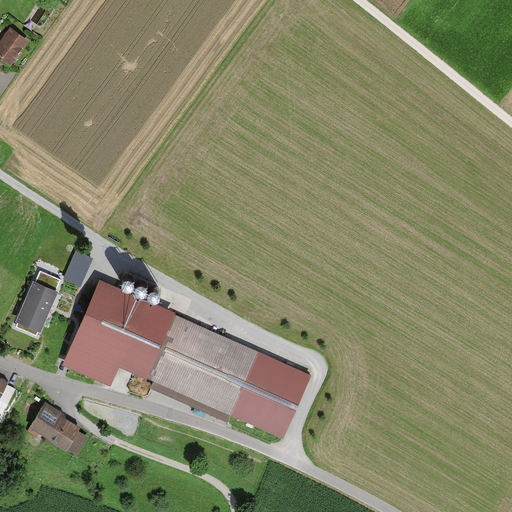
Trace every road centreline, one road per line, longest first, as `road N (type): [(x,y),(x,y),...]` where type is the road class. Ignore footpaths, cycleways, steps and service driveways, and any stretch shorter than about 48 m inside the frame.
road 1 (track): [(285,457),(319,363),(104,244),(0,174)]
road 2 (residential): [(0,358),(57,387),(172,414),(285,457),(390,511)]
road 3 (track): [(57,387),(69,411),(114,441),(210,480),(233,511)]
road 4 (track): [(511,123),(357,0)]
